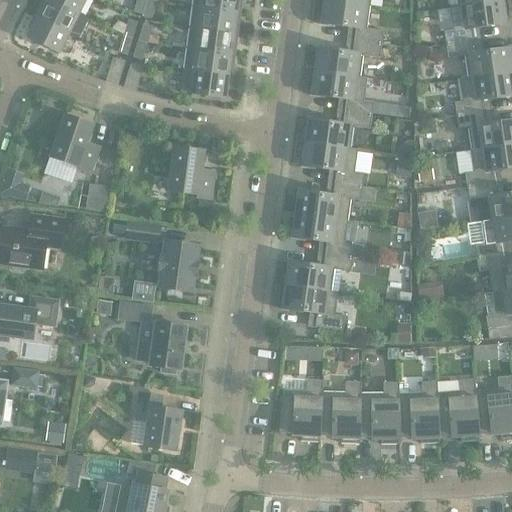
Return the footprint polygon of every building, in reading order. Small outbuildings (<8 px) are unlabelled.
[(42,0),(35,17),(69,34),(79,15),(49,0),(42,0)] [(49,0),(79,15),(86,0),(49,0)] [(147,0),(137,0),(134,10),(143,13),(147,0)] [(151,0),(147,0),(143,13),(153,16),(157,2),(151,0)] [(242,0),(192,0),(191,6),(240,13),(242,0)] [(354,41),(382,45),(384,31),(366,29),(369,7),(325,1),(321,26),(323,26),(323,24),(355,29),(354,41)] [(446,45),(474,41),(472,29),(504,24),(504,26),(506,26),(502,1),(457,7),(450,8),(454,30),(444,32),(446,45)] [(189,28),(207,30),(237,35),(240,13),(191,6),(189,28)] [(28,38),(59,54),(69,34),(35,17),(29,29),(31,30),(28,38)] [(123,37),(132,39),(137,25),(128,22),(123,37)] [(138,41),(147,44),(151,30),(142,27),(138,41)] [(186,49),(234,56),(237,35),(207,30),(189,28),(186,49)] [(132,39),(123,37),(119,51),(128,54),(132,39)] [(147,44),(138,41),(134,56),(143,58),(147,44)] [(382,45),(354,41),(352,54),(320,49),(320,48),(318,48),(315,72),(360,78),(363,56),(380,59),(382,45)] [(474,41),(446,45),(448,59),(465,57),(468,79),(511,72),(511,69),(509,48),(508,48),(508,49),(475,54),(474,41)] [(186,49),(183,71),(232,77),(234,56),(186,49)] [(125,62),(113,59),(105,83),(118,86),(125,62)] [(131,64),(123,88),(136,92),(143,68),(131,64)] [(229,91),(232,77),(183,71),(180,93),(226,99),(227,90),(229,91)] [(344,113),(372,116),(374,103),(364,101),(367,79),(360,78),(315,72),(312,97),(313,97),(313,96),(346,100),(344,113)] [(458,80),(461,102),(454,103),(456,117),(484,113),(482,100),(511,96),(511,72),(468,79),(458,80)] [(398,106),(396,117),(408,119),(409,108),(398,106)] [(372,116),(344,113),(342,125),(310,120),(310,119),(309,119),(305,144),(350,150),(350,149),(353,128),(370,130),(372,116)] [(484,113),(456,117),(458,130),(468,129),(471,151),(511,144),(511,121),(486,125),(484,113)] [(78,167),(77,170),(90,175),(100,149),(87,144),(93,126),(64,116),(49,157),(78,167)] [(334,184),(362,188),(364,174),(354,173),(357,150),(350,149),(350,150),(305,144),(302,168),(303,168),(304,167),(336,172),(334,184)] [(464,174),(466,188),(494,184),(492,172),(511,168),(511,144),(471,151),(474,173),(464,174)] [(173,148),(167,192),(197,196),(197,199),(211,201),(215,173),(202,171),(204,152),(173,148)] [(399,157),(397,176),(411,178),(413,159),(399,157)] [(428,161),(416,163),(419,183),(431,181),(428,161)] [(8,171),(1,195),(24,202),(29,187),(20,184),(23,175),(8,171)] [(296,215),(347,222),(350,200),(360,201),(362,188),(334,184),(333,196),(300,192),(300,190),(299,190),(296,215)] [(511,193),(496,196),(494,184),(466,188),(468,202),(485,199),(489,220),(511,217),(511,193)] [(94,185),(89,211),(105,213),(109,188),(94,185)] [(435,212),(418,215),(420,231),(437,228),(435,212)] [(399,214),(397,228),(408,229),(410,215),(399,214)] [(325,255),(353,259),(354,245),(344,244),(347,222),(296,215),(292,240),(294,240),(294,239),(326,243),(325,255)] [(475,246),(477,259),(505,255),(503,243),(511,241),(511,217),(489,220),(481,222),(485,244),(475,246)] [(63,223),(31,218),(29,234),(2,230),(0,242),(0,262),(12,264),(11,267),(14,270),(22,271),(26,269),(26,266),(43,268),(46,245),(60,247),(63,223)] [(157,243),(159,228),(128,223),(126,239),(157,243)] [(165,243),(159,288),(191,293),(193,277),(196,277),(198,263),(195,263),(197,247),(165,243)] [(429,247),(418,249),(420,264),(431,262),(429,247)] [(396,252),(395,264),(409,266),(411,254),(396,252)] [(286,286),(338,293),(331,292),(334,270),(351,273),(353,259),(325,255),(323,268),(290,263),(291,262),(289,262),(286,286)] [(511,266),(506,267),(505,255),(477,259),(479,273),(489,271),(492,293),(492,294),(511,290),(511,266)] [(100,277),(98,293),(111,295),(114,278),(100,277)] [(133,299),(156,302),(158,283),(136,279),(133,299)] [(429,284),(417,286),(420,303),(432,301),(429,284)] [(315,328),(343,331),(345,317),(335,315),(338,293),(286,286),(283,311),(284,311),(284,310),(317,314),(315,328)] [(511,290),(492,294),(492,293),(482,294),(482,296),(484,295),(487,317),(485,317),(487,332),(511,328),(511,290)] [(400,292),(399,301),(409,302),(411,294),(400,292)] [(54,327),(58,302),(32,299),(30,311),(0,306),(0,340),(7,342),(8,337),(33,340),(35,324),(54,327)] [(98,301),(96,314),(110,316),(111,303),(98,301)] [(152,307),(120,303),(118,319),(150,324),(152,307)] [(150,361),(150,366),(180,370),(185,328),(156,324),(153,346),(152,346),(149,349),(147,353),(147,358),(150,361)] [(411,325),(399,325),(399,342),(411,342),(411,325)] [(286,344),(285,359),(325,360),(325,346),(286,344)] [(497,346),(472,347),(473,362),(497,361),(497,346)] [(434,349),(423,349),(423,359),(435,358),(434,349)] [(345,353),(344,366),(357,366),(357,353),(345,353)] [(13,369),(11,386),(36,389),(38,373),(13,369)] [(498,389),(476,391),(475,392),(478,435),(479,435),(500,433),(500,440),(511,438),(511,376),(497,378),(498,389)] [(84,378),(83,388),(89,389),(93,385),(94,379),(84,378)] [(320,437),(319,437),(321,393),(322,393),(323,381),(307,380),(306,391),(283,390),(279,434),(301,435),(301,442),(319,443),(320,437)] [(460,392),(437,394),(436,394),(438,438),(439,438),(460,436),(461,443),(479,442),(479,435),(478,435),(475,392),(476,391),(475,380),(459,381),(460,392)] [(319,437),(320,437),(341,437),(341,444),(359,445),(359,438),(360,394),(361,394),(361,383),(345,382),(345,393),(322,393),(321,393),(319,437)] [(398,395),(398,439),(399,438),(420,438),(421,445),(439,444),(439,438),(438,438),(436,394),(437,394),(437,382),(421,383),(421,394),(399,395),(398,395)] [(359,438),(380,438),(381,445),(399,445),(399,438),(398,439),(398,395),(399,395),(399,383),(383,383),(383,394),(361,394),(360,394),(359,438)] [(176,452),(182,412),(161,409),(162,397),(138,394),(135,420),(147,421),(143,447),(176,452)] [(50,423),(47,441),(63,443),(65,425),(50,423)] [(4,471),(35,475),(38,452),(8,447),(4,471)] [(38,452),(35,475),(54,478),(58,455),(38,452)] [(164,491),(167,479),(138,473),(135,485),(133,484),(132,487),(121,485),(115,511),(164,511),(168,491),(164,491)]
